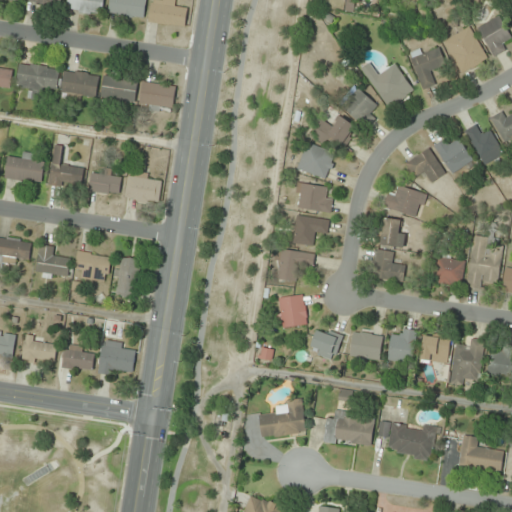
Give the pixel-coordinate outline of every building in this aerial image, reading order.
[(99,14),(101,0),(66,0),(65,9),(99,14)] [(107,0),(106,13),(141,18),(144,0),(107,0)] [(183,27),(186,7),(149,2),(146,22),(183,27)] [(501,42),(510,37),(497,15),(475,28),(492,56),(505,49),(501,42)] [(460,74),(486,58),(467,27),(441,42),(460,74)] [(421,89),(437,84),(431,68),(443,64),(436,45),(409,55),(421,89)] [(26,98),(42,100),(44,87),(55,89),(58,68),(18,62),(14,86),(27,88),(26,98)] [(360,68),(368,63),(377,75),(393,64),(412,90),(388,107),(360,68)] [(0,86),(8,88),(11,69),(0,67),(0,86)] [(60,92),(94,97),(97,75),(63,69),(60,92)] [(133,101),(136,82),(102,76),(99,96),(133,101)] [(138,103),(171,108),(174,86),(142,81),(138,103)] [(363,125),(378,107),(352,85),(337,102),(363,125)] [(489,118),(502,140),(511,134),(511,111),(505,116),(502,110),(489,118)] [(310,133),(340,153),(355,129),(340,119),(335,127),(320,117),(310,133)] [(463,132),(478,158),(498,147),(487,127),(474,134),(471,128),(463,132)] [(432,146),(451,173),(471,159),(452,132),(432,146)] [(295,168),(324,179),(334,153),(305,142),(295,168)] [(47,183),(79,188),(83,167),(59,163),(61,146),(53,145),(47,183)] [(422,173),(428,183),(443,173),(427,148),(404,163),(414,179),(422,173)] [(39,182),(42,163),(33,161),(34,154),(17,151),(16,159),(6,157),(3,177),(39,182)] [(101,171),(90,170),(88,190),(117,194),(120,175),(111,174),(112,169),(101,167),(101,171)] [(157,201),(161,177),(127,171),(123,196),(157,201)] [(328,213),(331,197),(323,195),(324,186),(297,182),(293,207),(328,213)] [(396,189),(389,187),(383,207),(418,217),(425,194),(397,185),(396,189)] [(312,247),(314,234),(325,236),(328,220),(296,215),(291,243),(312,247)] [(402,247),(404,231),(397,231),(399,219),(383,217),(378,243),(402,247)] [(487,237),(473,235),(464,287),(479,290),(480,282),(496,284),(501,250),(485,247),(487,237)] [(30,241),(0,236),(0,259),(26,263),(30,241)] [(33,275),(65,280),(68,259),(53,257),(54,248),(38,245),(33,275)] [(275,278),(296,281),(298,264),(312,266),(314,254),(279,249),(275,278)] [(393,252),(376,249),(371,276),(401,281),(403,265),(392,263),(393,252)] [(73,270),(81,271),(80,278),(105,281),(109,256),(76,251),(73,270)] [(431,282),(460,286),(464,261),(435,256),(431,282)] [(135,297),(141,260),(118,257),(112,294),(135,297)] [(511,263),(505,263),(500,291),(511,292),(511,263)] [(280,328),(307,324),(302,294),(276,298),(280,328)] [(307,351),(332,360),(341,336),(316,327),(307,351)] [(410,364),(415,330),(401,328),(400,335),(389,334),(385,360),(410,364)] [(381,336),(351,331),(348,355),(377,360),(381,336)] [(0,357),(10,359),(14,335),(0,332),(0,357)] [(445,363),(450,336),(422,332),(418,359),(445,363)] [(55,340),(24,336),(20,359),(52,364),(55,340)] [(449,383),(476,387),(483,342),(466,340),(465,349),(455,347),(449,383)] [(96,371),(130,376),(135,346),(101,341),(96,371)] [(511,362),(511,344),(502,343),(501,351),(489,349),(485,375),(509,379),(511,362)] [(90,371),(93,349),(63,344),(60,366),(90,371)] [(260,438),(304,433),(300,398),(274,401),(275,413),(257,416),(260,438)] [(370,449),(373,424),(353,421),(354,413),(337,410),(335,419),(325,417),(321,442),(370,449)] [(436,429),(378,420),(376,436),(386,438),(384,452),(431,459),(436,429)] [(503,451),(477,448),(479,438),(461,435),(456,466),(500,472),(503,451)] [(294,511),(250,492),(241,511),(294,511)]
